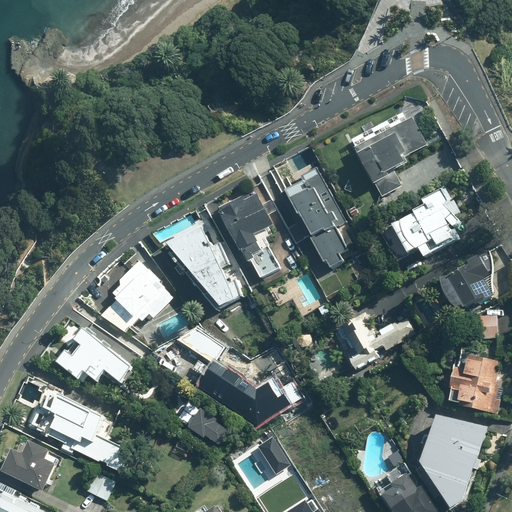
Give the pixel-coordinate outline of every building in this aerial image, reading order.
[(412,119),(354,148),(373,186),(377,184),(383,197),(404,186),(396,170),(404,166),(401,159),(426,146),(412,119)] [(349,251),(337,230),(348,225),(318,170),(301,179),(303,184),(285,194),(323,264),(325,263),(329,270),(342,263),(338,256),(349,251)] [(466,236),(462,229),(466,228),(453,200),(447,189),(421,203),(423,208),(412,214),(414,218),(392,228),(405,256),(417,250),(422,261),(466,236)] [(222,215),(220,216),(245,263),(263,254),(254,236),(273,226),(257,196),(250,199),(248,194),(219,209),(222,215)] [(211,248),(202,231),(164,246),(217,312),(240,299),(235,281),(229,285),(222,268),(230,265),(222,244),(211,248)] [(174,297),(139,262),(119,282),(120,287),(112,295),(118,301),(101,317),(127,335),(139,321),(143,324),(149,316),(153,320),(174,297)] [(480,264),(475,267),(474,266),(448,282),(468,314),(494,298),(483,280),(488,277),(480,264)] [(359,355),(350,360),(356,371),(418,338),(408,319),(372,338),(363,321),(345,330),(359,355)] [(210,362),(193,388),(257,429),(292,405),(274,379),(259,389),(216,362),(224,349),(194,331),(176,341),(210,362)] [(130,370),(82,332),(56,365),(77,381),(82,374),(96,384),(104,373),(119,384),(130,370)] [(467,359),(465,371),(454,369),(450,391),(461,393),(459,407),(500,414),(503,400),(495,399),(501,365),(467,359)] [(54,397),(46,417),(45,417),(38,433),(119,468),(126,451),(95,438),(103,418),(54,397)] [(205,439),(207,437),(220,446),(229,432),(215,424),(217,421),(200,410),(188,428),(205,439)] [(486,431),(436,420),(419,467),(449,511),(461,504),(486,431)] [(277,434),(262,443),(279,472),(295,462),(277,434)] [(22,456),(11,452),(1,474),(43,493),(55,466),(44,461),(49,451),(28,442),(22,456)] [(107,501),(116,483),(97,473),(87,491),(107,501)] [(436,511),(420,488),(416,491),(406,476),(390,486),(393,490),(382,497),(391,511),(436,511)] [(41,511),(4,494),(0,501),(0,500),(0,511),(41,511)] [(328,511),(324,505),(319,508),(313,497),(289,511),(328,511)]
